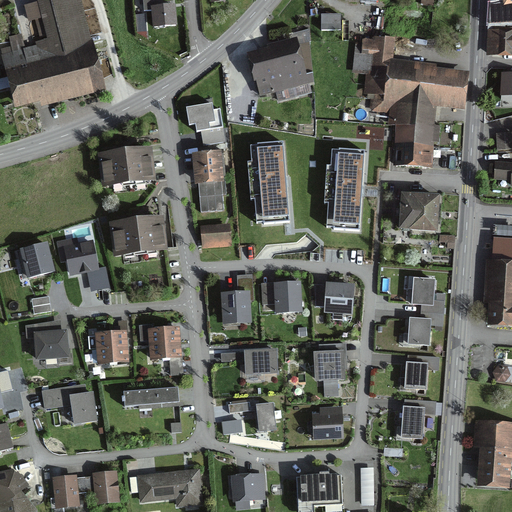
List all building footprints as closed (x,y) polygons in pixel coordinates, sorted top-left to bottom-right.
[(93,40),(92,40),(81,0),(41,0),(37,1),(38,2),(24,5),(29,22),(36,20),(41,40),(35,42),(36,45),(25,48),(22,34),(9,37),(11,47),(1,49),(3,55),(2,55),(7,77),(0,79),(0,90),(10,88),(15,109),(40,103),(41,107),(106,91),(93,40)] [(160,0),(142,0),(145,19),(153,18),(155,35),(164,34),(163,26),(174,26),(173,8),(161,9),(160,0)] [(488,26),(503,25),(511,24),(511,0),(504,0),(505,4),(489,7),(488,26)] [(144,16),(136,17),(137,32),(145,32),(144,16)] [(340,31),(340,16),(321,16),(321,31),(340,31)] [(511,33),(503,33),(503,25),(488,26),(487,54),(511,54),(511,33)] [(310,42),(310,29),(289,34),(290,39),(267,45),(267,48),(247,54),(254,82),(256,82),(260,97),(274,93),(277,104),(312,94),(311,86),(315,85),(313,79),(313,70),(311,57),(310,42)] [(388,71),(391,43),(391,41),(363,41),(362,44),(355,46),(354,70),(371,72),(367,100),(374,101),(373,109),(375,112),(390,114),(389,123),(398,123),(398,115),(428,119),(431,100),(438,101),(438,103),(461,106),(464,78),(441,75),(441,77),(388,71)] [(511,96),(511,77),(503,77),(502,96),(511,96)] [(213,104),(186,108),(189,126),(195,125),(196,133),(201,132),(203,147),(226,143),(220,109),(214,110),(213,104)] [(395,166),(429,168),(431,142),(437,143),(438,129),(397,126),(395,166)] [(511,149),(511,145),(511,135),(496,135),(497,151),(511,149)] [(262,200),(264,224),(290,222),(286,179),(283,143),(257,145),(259,162),(254,162),(257,200),(262,200)] [(156,182),(152,148),(97,154),(102,188),(113,187),(114,193),(146,189),(145,183),(156,182)] [(362,192),(365,151),(332,149),(327,229),(360,231),(362,192)] [(224,180),(226,180),(223,150),(219,150),(219,152),(192,154),(195,186),(198,185),(201,213),(224,211),(223,196),(227,195),(226,183),(224,183),(224,180)] [(511,186),(511,165),(495,165),(494,176),(511,177),(511,186)] [(400,229),(435,232),(437,199),(402,197),(400,229)] [(168,251),(164,216),(109,224),(113,258),(168,251)] [(231,224),(200,226),(202,249),(232,247),(231,224)] [(454,238),(439,237),(439,242),(447,243),(447,249),(453,249),(454,238)] [(91,293),(110,289),(106,267),(99,269),(93,240),(78,243),(77,238),(56,242),(61,263),(67,262),(70,277),(87,273),(91,293)] [(27,280),(55,273),(48,243),(20,250),(20,251),(17,252),(24,280),(27,279),(27,280)] [(511,265),(496,265),(492,323),(511,324),(511,265)] [(238,293),(221,294),(222,316),(219,316),(219,326),(252,325),(251,302),(254,301),(253,275),(237,276),(238,293)] [(434,308),(436,283),(414,281),(413,307),(434,308)] [(301,282),(262,284),(262,306),(264,306),(264,312),(275,312),(275,315),(286,314),(287,322),(294,322),(294,314),(303,314),(301,282)] [(355,288),(327,286),(326,313),(354,315),(355,288)] [(34,314),(51,312),(49,297),(32,299),(34,314)] [(34,333),(62,331),(61,321),(26,326),(27,339),(34,339),(34,333)] [(430,348),(431,323),(410,321),(408,347),(430,348)] [(181,376),(179,346),(179,341),(178,329),(153,331),(152,325),(139,326),(140,342),(148,341),(150,362),(169,360),(170,376),(181,376)] [(59,364),(68,363),(68,359),(69,359),(68,331),(62,331),(34,333),(34,339),(36,361),(44,361),(44,369),(59,368),(59,364)] [(127,333),(95,335),(97,366),(129,364),(129,350),(128,344),(127,333)] [(277,350),(244,351),(244,353),(221,354),(221,363),(244,361),(245,377),(247,377),(247,383),(265,382),(265,376),(278,375),(277,350)] [(344,354),(315,356),(317,384),(345,382),(344,354)] [(427,392),(429,367),(407,365),(406,391),(427,392)] [(494,374),(497,381),(504,382),(509,376),(506,369),(498,368),(494,374)] [(71,389),(42,394),(44,410),(60,407),(59,399),(71,397),(75,426),(98,423),(93,393),(72,396),(71,389)] [(180,403),(179,389),(124,392),(124,398),(122,398),(122,403),(124,403),(125,407),(180,403)] [(251,412),(250,403),(228,405),(229,414),(251,412)] [(277,432),(274,404),(256,406),(259,434),(260,433),(260,440),(268,439),(267,433),(277,432)] [(423,442),(425,411),(404,410),(402,440),(423,442)] [(341,440),(340,411),(320,411),(320,415),(314,416),(315,441),(341,440)] [(172,434),(182,433),(181,423),(171,424),(172,434)] [(0,451),(14,448),(8,424),(0,425),(0,451)] [(511,462),(511,426),(486,425),(481,484),(508,486),(510,462),(511,462)] [(373,471),(362,471),(362,507),(374,507),(373,471)] [(27,501),(20,492),(26,486),(18,477),(13,472),(0,474),(0,501),(8,511),(30,511),(30,504),(27,501)] [(198,472),(187,473),(148,477),(140,478),(142,501),(183,496),(184,505),(202,503),(198,472)] [(84,505),(83,494),(96,492),(98,503),(118,501),(116,473),(103,474),(95,475),(95,478),(75,480),(75,477),(65,478),(55,479),(58,507),(84,505)] [(251,510),(250,500),(265,499),(264,476),(233,478),(234,491),(231,491),(232,498),(235,498),(236,511),(251,510)] [(340,478),(298,480),(299,511),(313,511),(313,508),(341,507),(340,478)]
